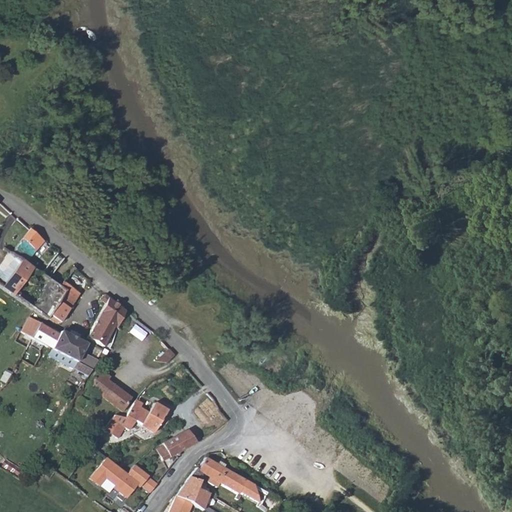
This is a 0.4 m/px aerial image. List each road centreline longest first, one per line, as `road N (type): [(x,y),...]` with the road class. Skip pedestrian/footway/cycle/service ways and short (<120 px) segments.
road 1 (residential): [(236,424),(204,376),(119,290),(0,192)]
road 2 (unclassified): [(236,424),(191,456),(142,511)]
